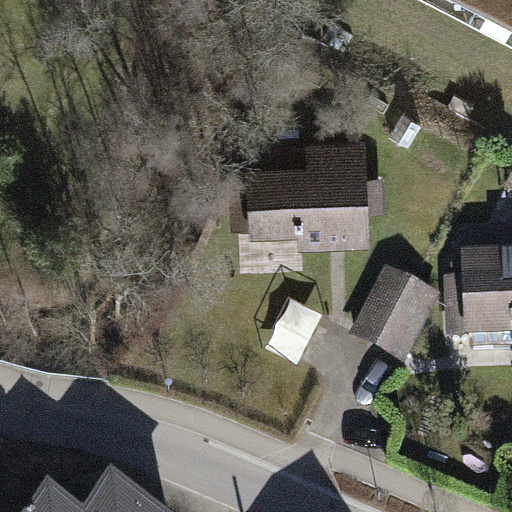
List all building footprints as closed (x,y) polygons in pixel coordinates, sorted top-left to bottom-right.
[(358,174),(356,142),(302,143),(302,152),(241,155),(242,170),(229,171),(231,219),(292,217),(293,233),(360,231),(359,207),(373,206),(372,173),(358,174)] [(511,237),(456,239),(457,278),(445,279),(446,336),(464,335),(464,345),(511,343),(511,237)] [(425,300),(376,275),(348,332),(397,357),(425,300)] [(308,355),(322,309),(293,300),(279,346),(308,355)] [(129,511),(107,496),(95,511),(53,511),(42,503),(35,511),(129,511)]
